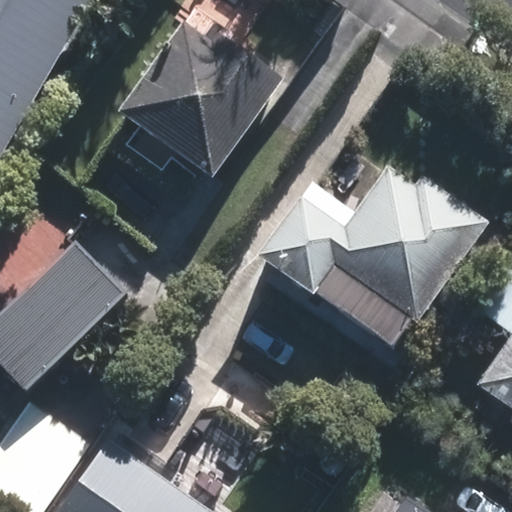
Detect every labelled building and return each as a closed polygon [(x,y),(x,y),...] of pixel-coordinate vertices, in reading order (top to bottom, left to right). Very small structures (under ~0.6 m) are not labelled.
[(0,0),(0,151),(90,0),(0,0)] [(212,172),(281,72),(217,28),(212,37),(180,14),(117,106),(212,172)] [(389,159),(346,220),(295,185),(253,246),(315,289),(333,261),(419,320),(491,217),(424,170),(418,178),(389,159)] [(82,249),(0,321),(0,366),(26,396),(131,304),(82,249)] [(511,265),(482,307),(511,326),(476,378),(511,402),(511,265)] [(0,493),(27,511),(43,511),(91,443),(31,403),(0,448),(0,493)] [(201,511),(106,444),(57,511),(201,511)] [(436,511),(406,492),(392,511),(436,511)]
